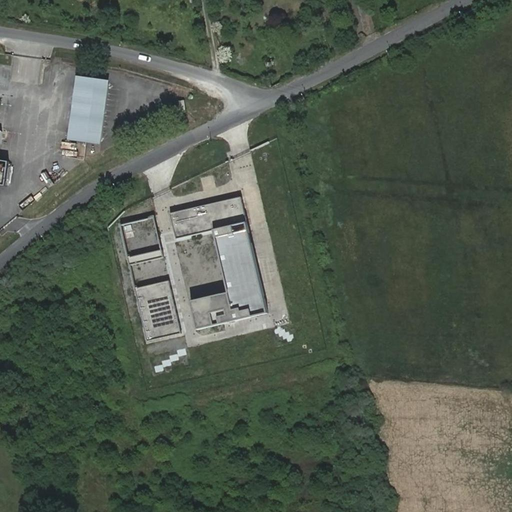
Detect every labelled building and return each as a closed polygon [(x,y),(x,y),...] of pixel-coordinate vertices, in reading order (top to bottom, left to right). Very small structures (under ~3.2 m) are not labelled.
[(77,81),(69,137),(101,141),(109,86),(77,81)] [(264,140),(279,134),(274,119),(259,125),(264,140)] [(193,171),(228,156),(222,140),(186,155),(193,171)] [(176,162),(169,165),(176,177),(182,173),(176,162)] [(31,183),(40,196),(51,188),(42,175),(31,183)] [(241,197),(169,213),(176,240),(214,231),(228,293),(190,302),(197,330),(268,313),(241,197)] [(155,216),(119,224),(129,266),(164,258),(155,216)] [(186,273),(193,269),(189,260),(182,264),(186,273)] [(169,281),(135,289),(148,341),(182,333),(169,281)] [(237,335),(240,354),(265,349),(261,331),(237,335)]
